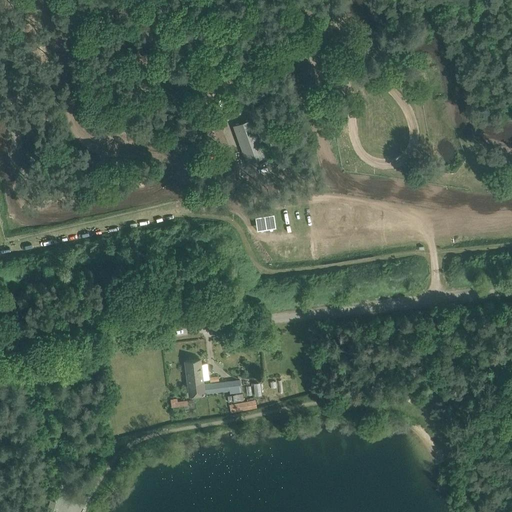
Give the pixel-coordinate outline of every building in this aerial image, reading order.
[(253,118),(233,125),(247,162),(266,156),(253,118)] [(279,154),(281,171),(305,168),(303,150),(279,154)] [(200,358),(185,360),(186,370),(189,395),(204,394),(204,392),(203,384),(203,379),(201,364),(200,358)] [(240,380),(203,384),(204,392),(229,389),(230,392),(241,391),(240,380)] [(227,394),(228,402),(242,401),(242,392),(227,394)] [(171,399),(172,410),(188,408),(187,400),(177,401),(177,398),(171,399)] [(230,404),(231,412),(257,408),(255,400),(230,404)] [(50,499),(46,511),(52,511),(56,501),(50,499)]
